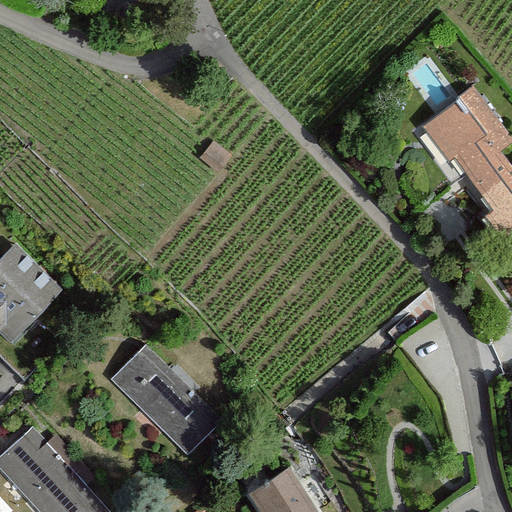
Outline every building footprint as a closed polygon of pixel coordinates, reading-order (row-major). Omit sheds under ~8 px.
[(511,141),(511,135),(474,86),(422,125),(450,162),(456,157),(495,207),(486,213),(502,233),(511,225),(511,156),(505,147),(511,141)] [(234,154),(216,140),(202,157),(220,172),(234,154)] [(60,290),(13,244),(0,257),(0,327),(12,339),(60,290)] [(228,419),(149,342),(113,378),(191,456),(228,419)] [(115,511),(35,423),(0,454),(0,463),(43,511),(115,511)] [(320,511),(292,466),(250,492),(262,511),(320,511)]
